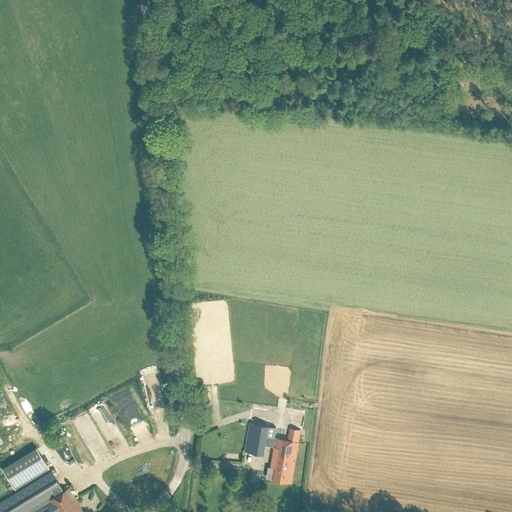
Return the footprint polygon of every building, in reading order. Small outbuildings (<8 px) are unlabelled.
[(172,429),(162,369),(150,371),(159,431),(172,429)] [(64,403),(68,409),(76,404),(72,398),(64,403)] [(92,436),(101,461),(113,456),(100,422),(111,418),(109,412),(112,411),(108,401),(93,406),(94,409),(83,413),(92,436)] [(298,442),(299,435),(302,435),(303,427),(289,424),(287,440),(266,436),(268,425),(250,422),(245,451),(263,454),(264,444),(274,446),(271,466),(276,467),(274,479),(291,482),(298,442)] [(6,430),(0,432),(0,433),(5,443),(12,440),(6,430)] [(36,446),(2,467),(13,485),(46,463),(36,446)] [(51,470),(0,501),(0,511),(83,511),(78,504),(79,504),(68,487),(63,490),(51,470)]
